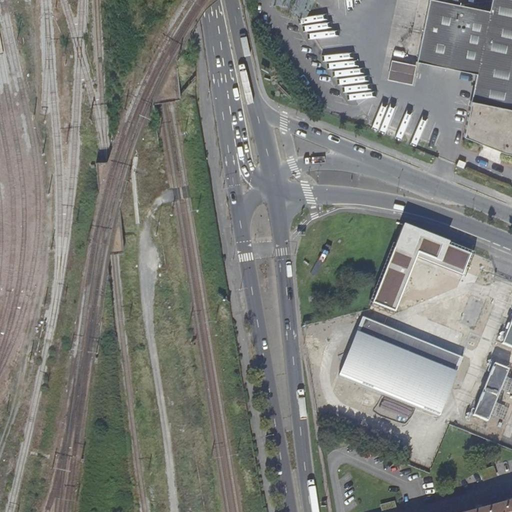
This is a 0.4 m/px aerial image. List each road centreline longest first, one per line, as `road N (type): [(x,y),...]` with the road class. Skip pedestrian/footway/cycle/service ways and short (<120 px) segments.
road 1 (primary): [(311,511),(274,192)]
road 2 (primary): [(240,227),(289,511)]
road 3 (secondary): [(479,203),(272,118),(253,100)]
road 4 (secondary): [(274,192),(398,202),(511,242)]
road 5 (secondary): [(479,203),(335,162),(272,172)]
road 6 (primary): [(207,0),(231,132)]
